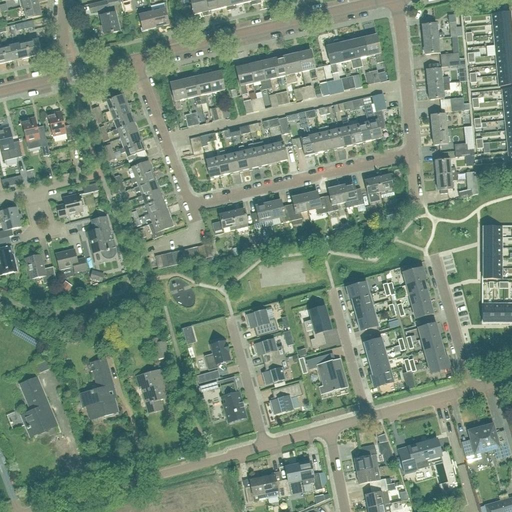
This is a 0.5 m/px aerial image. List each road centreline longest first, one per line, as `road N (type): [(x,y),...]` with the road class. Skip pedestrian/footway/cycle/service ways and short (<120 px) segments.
road 1 (residential): [(390,0),(133,60)]
road 2 (residential): [(164,140),(405,82)]
road 3 (unclassified): [(27,511),(263,447)]
road 4 (residential): [(189,206),(411,153)]
road 5 (residential): [(366,418),(332,288)]
road 6 (residential): [(470,389),(435,260)]
road 7 (residential): [(263,447),(230,320)]
